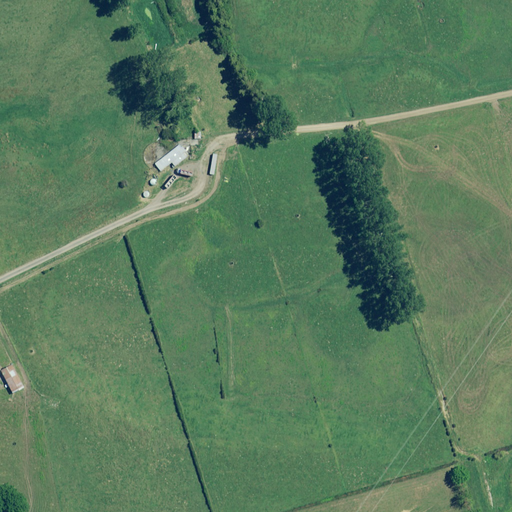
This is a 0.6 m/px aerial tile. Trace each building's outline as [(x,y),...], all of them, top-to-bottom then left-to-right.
[(188,155),(179,145),(155,165),(161,172),(172,163),(175,166),(188,155)] [(157,182),(153,179),(148,184),(152,187),(157,182)] [(152,194),(146,190),(142,196),(148,200),(152,194)] [(24,388),(11,365),(1,371),(13,394),(24,388)] [(60,401),(48,398),(45,408),(57,411),(60,401)]
